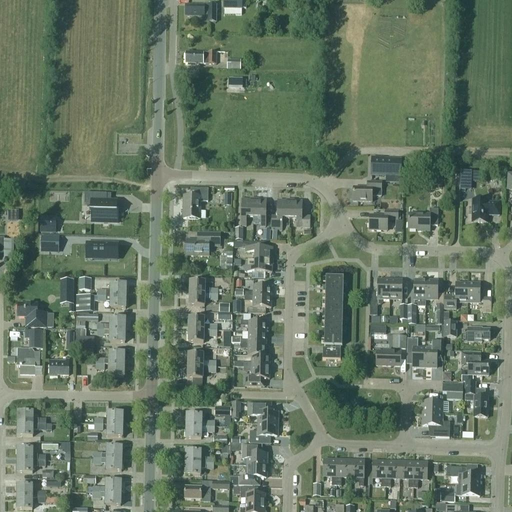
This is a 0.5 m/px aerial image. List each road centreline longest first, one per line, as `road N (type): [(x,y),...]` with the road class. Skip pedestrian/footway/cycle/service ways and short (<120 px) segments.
road 1 (residential): [(323,438),(288,379),(289,264),(343,225)]
road 2 (tertiary): [(151,397),(157,175)]
road 3 (residential): [(343,225),(325,188),(304,177),(157,175)]
road 4 (track): [(325,188),(350,154),(365,151),(511,154)]
road 5 (residential): [(501,451),(509,273),(500,258)]
road 6 (tertiary): [(157,175),(160,0)]
road 7 (residential): [(500,258),(374,250),(343,225)]
road 8 (residential): [(0,394),(151,397)]
